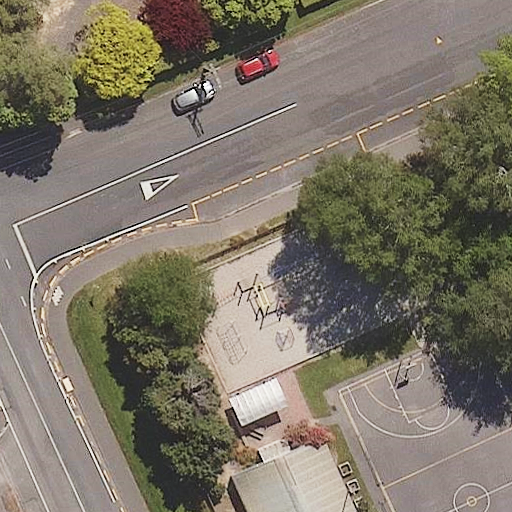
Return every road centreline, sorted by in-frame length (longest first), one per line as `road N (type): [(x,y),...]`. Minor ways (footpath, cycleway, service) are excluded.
road 1 (residential): [(0,230),(511,8)]
road 2 (residential): [(0,323),(84,511)]
